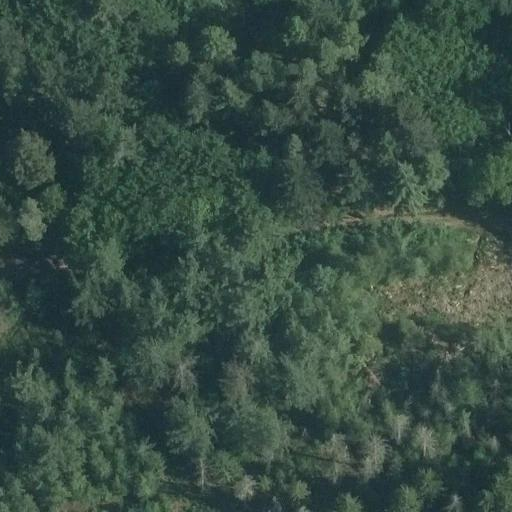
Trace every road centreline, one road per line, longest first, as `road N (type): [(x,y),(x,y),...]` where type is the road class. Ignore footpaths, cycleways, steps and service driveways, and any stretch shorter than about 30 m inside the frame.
road 1 (track): [(0,276),(459,225),(511,230)]
road 2 (track): [(446,227),(361,13),(206,13),(173,0)]
